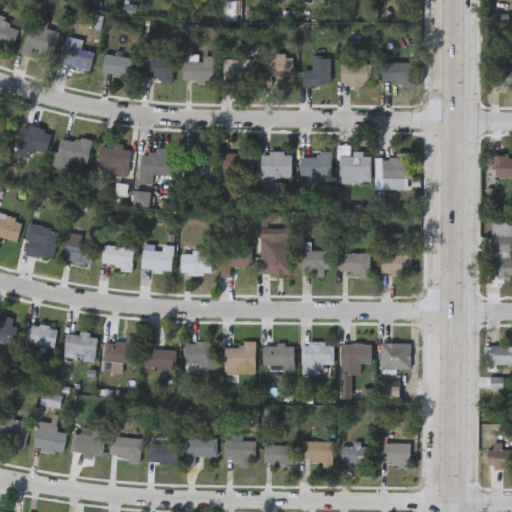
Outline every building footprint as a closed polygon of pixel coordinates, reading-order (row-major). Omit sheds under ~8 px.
[(0,15),(20,24),(10,48),(0,44),(0,15)] [(58,29),(48,59),(21,50),(31,19),(58,29)] [(81,40),(79,48),(94,51),(91,70),(60,65),(65,37),(81,40)] [(213,80),(183,80),(183,54),(213,54),(213,80)] [(130,55),(130,74),(103,74),(103,55),(130,55)] [(272,75),(272,86),(261,86),(261,56),(291,56),(291,75),(272,75)] [(302,85),(302,69),(306,69),(306,56),(325,56),(325,85),(302,85)] [(157,82),(157,76),(142,76),(142,57),(172,57),(172,82),(157,82)] [(249,58),(249,79),(222,79),(222,58),(249,58)] [(365,84),(335,84),(335,62),(365,62),(365,84)] [(408,62),(408,84),(378,84),(378,62),(408,62)] [(511,67),(511,85),(510,85),(510,87),(497,87),(497,82),(490,82),(490,67),(511,67)] [(0,113),(11,117),(2,147),(0,146),(0,113)] [(13,152),(23,122),(51,131),(40,161),(13,152)] [(87,163),(70,160),(68,169),(53,166),(59,135),(91,142),(87,163)] [(125,175),(98,171),(103,143),(130,148),(125,175)] [(169,149),(167,175),(154,174),(153,183),(139,182),(141,153),(155,154),(155,148),(169,149)] [(211,159),(211,182),(182,182),(182,150),(198,150),(198,159),(211,159)] [(357,156),(365,156),(365,178),(334,178),(334,151),(357,151),(357,156)] [(221,171),(221,152),(251,152),(251,171),(221,171)] [(291,152),(291,178),(260,178),(260,152),(291,152)] [(491,154),(511,154),(511,175),(491,175),(491,154)] [(327,181),(300,181),(300,155),(327,155),(327,181)] [(377,155),(407,155),(407,178),(377,178),(377,155)] [(0,215),(22,220),(18,240),(0,236),(0,215)] [(510,220),(510,254),(489,254),(489,220),(510,220)] [(22,251),(31,223),(59,233),(50,261),(22,251)] [(94,246),(90,265),(62,260),(66,232),(81,235),(80,244),(94,246)] [(290,256),(290,274),(260,274),(260,244),(275,244),(275,256),(290,256)] [(131,270),(101,267),(103,245),(133,248),(131,270)] [(161,250),(161,245),(172,245),(172,271),(142,271),(142,250),(161,250)] [(248,276),(220,276),(220,249),(248,249),(248,276)] [(299,272),(299,251),(330,251),(330,272),(299,272)] [(365,252),(365,274),(338,274),(338,252),(365,252)] [(181,253),(211,253),(211,274),(181,274),(181,253)] [(375,274),(375,253),(406,253),(406,274),(375,274)] [(511,257),(511,278),(489,278),(489,257),(511,257)] [(0,342),(0,316),(17,322),(10,345),(0,342)] [(52,348),(22,341),(26,323),(56,329),(52,348)] [(94,362),(81,361),(81,359),(63,357),(65,332),(96,336),(94,362)] [(135,337),(135,362),(104,362),(104,342),(124,342),(124,337),(135,337)] [(154,338),(154,349),(174,350),(174,368),(143,367),(144,337),(154,338)] [(213,342),(213,369),(184,369),(184,342),(213,342)] [(320,374),(300,374),(300,342),(331,342),(331,363),(320,363),(320,374)] [(339,363),(339,343),(367,343),(367,363),(339,363)] [(406,343),(406,369),(375,369),(375,349),(394,349),(394,343),(406,343)] [(270,369),(270,365),(262,364),(262,344),(293,344),(293,370),(270,369)] [(482,344),(511,344),(511,363),(482,363),(482,344)] [(254,367),(237,367),(237,372),(223,372),(223,345),(254,345),(254,367)] [(23,445),(0,440),(0,415),(2,405),(13,408),(10,419),(27,422),(23,445)] [(65,433),(63,452),(33,448),(36,421),(41,421),(42,412),(56,414),(54,431),(65,433)] [(106,431),(101,458),(68,453),(71,431),(91,435),(92,429),(106,431)] [(184,466),(183,429),(195,429),(195,436),(214,436),(214,456),(194,456),(194,466),(184,466)] [(140,437),(139,463),(127,462),(128,458),(121,458),(121,454),(108,453),(109,435),(140,437)] [(253,441),(253,463),(223,463),(223,441),(253,441)] [(331,441),(331,466),(316,466),(316,461),(300,461),(300,441),(331,441)] [(379,462),(379,441),(411,441),(411,462),(379,462)] [(511,467),(488,467),(488,441),(502,441),(502,448),(511,448),(511,467)] [(176,463),(146,462),(147,443),(177,444),(176,463)] [(290,444),(291,464),(262,465),(262,445),(290,444)] [(340,445),(371,445),(371,467),(339,466),(340,445)]
